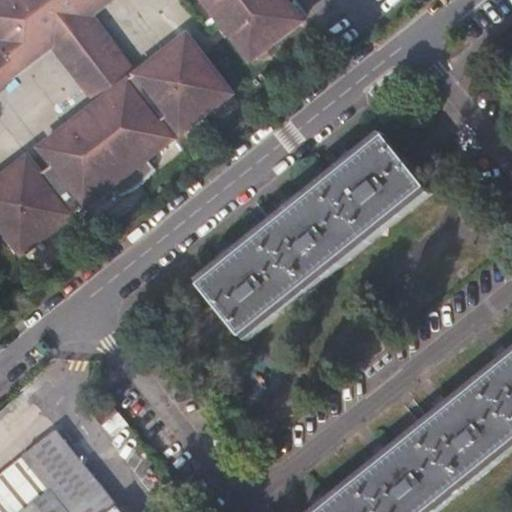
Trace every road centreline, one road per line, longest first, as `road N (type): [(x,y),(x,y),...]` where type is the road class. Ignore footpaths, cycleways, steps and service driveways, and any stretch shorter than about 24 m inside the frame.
road 1 (residential): [(81,301),(229,507),(511,289)]
road 2 (residential): [(81,301),(432,28)]
road 3 (residential): [(511,134),(432,28)]
